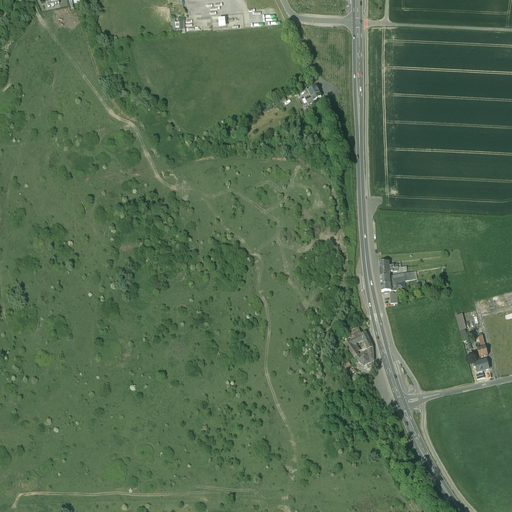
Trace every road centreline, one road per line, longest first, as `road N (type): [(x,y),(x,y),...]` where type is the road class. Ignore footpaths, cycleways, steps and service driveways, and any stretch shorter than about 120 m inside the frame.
road 1 (secondary): [(365,253),(357,21)]
road 2 (secondary): [(365,253),(401,403)]
road 3 (track): [(511,30),(365,21)]
road 4 (secondary): [(401,403),(461,511)]
